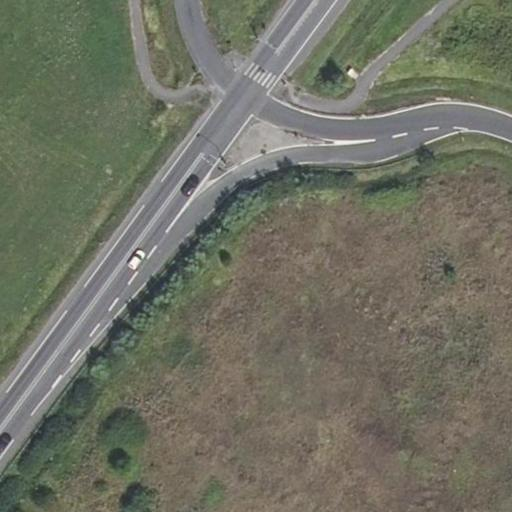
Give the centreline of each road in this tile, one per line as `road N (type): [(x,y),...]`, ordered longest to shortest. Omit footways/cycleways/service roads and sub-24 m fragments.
road 1 (tertiary): [(158,217),(257,163),(337,154),(476,119),(511,128)]
road 2 (primary): [(158,217),(317,0)]
road 3 (primary): [(0,427),(158,217)]
